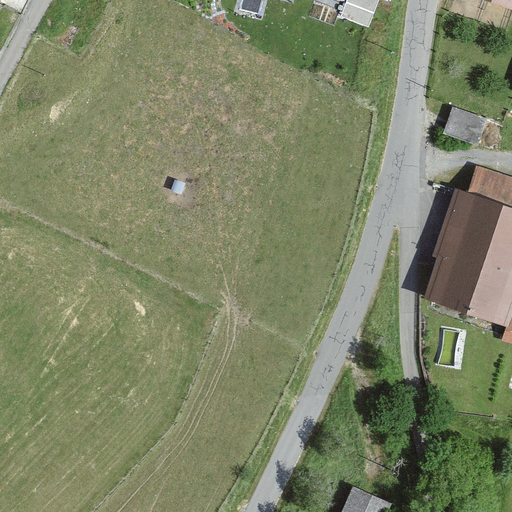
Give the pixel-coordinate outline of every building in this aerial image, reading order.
[(378,0),(347,0),(341,17),(368,27),(378,0)] [(511,0),(476,0),(511,13),(511,0)] [(487,121),(452,109),(444,132),(479,144),(487,121)] [(511,202),(455,182),(413,293),(506,328),(511,311),(511,202)] [(388,511),(392,504),(353,486),(341,511),(388,511)]
